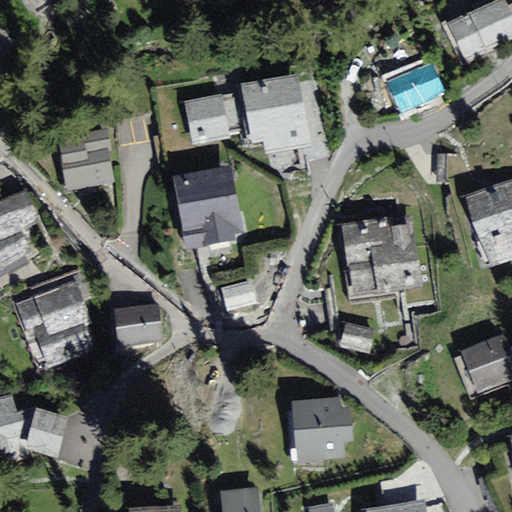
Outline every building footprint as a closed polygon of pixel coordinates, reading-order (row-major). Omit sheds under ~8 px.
[(32,0),(42,14),(64,0),(32,0)] [(444,26),(459,63),(511,42),(511,15),(506,1),(444,26)] [(385,86),(396,118),(446,100),(435,68),(385,86)] [(298,79),(239,86),(245,146),(260,145),(261,156),(306,152),(298,79)] [(232,86),(151,96),(159,170),(243,161),(232,86)] [(51,140),(60,195),(113,186),(104,131),(51,140)] [(228,170),(167,179),(178,250),(232,244),(230,236),(239,236),(228,170)] [(511,183),(464,198),(486,270),(511,262),(511,183)] [(0,280),(40,261),(26,235),(40,229),(24,193),(0,202),(0,280)] [(357,290),(414,282),(405,222),(349,230),(357,290)] [(31,301),(12,308),(38,378),(102,357),(84,307),(92,305),(82,270),(27,289),(31,301)] [(158,307),(109,312),(114,355),(162,350),(158,307)] [(386,318),(329,322),(332,364),(389,360),(386,318)] [(511,378),(500,342),(453,358),(469,403),(511,388),(511,378)] [(339,398),(287,402),(292,467),(344,463),(339,398)] [(12,401),(0,403),(0,462),(24,458),(12,401)] [(262,511),(261,488),(216,491),(217,511),(262,511)] [(421,511),(420,499),(361,510),(361,511),(421,511)]
